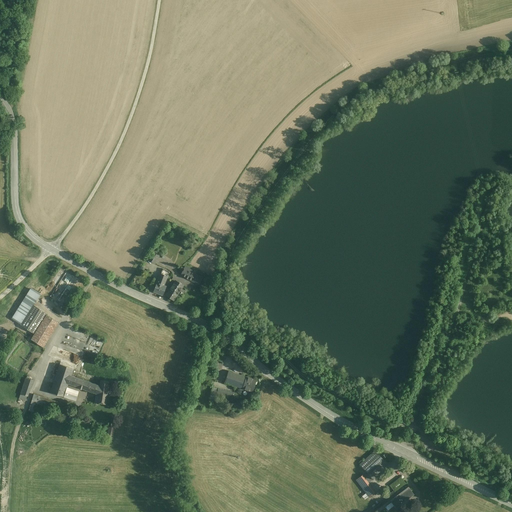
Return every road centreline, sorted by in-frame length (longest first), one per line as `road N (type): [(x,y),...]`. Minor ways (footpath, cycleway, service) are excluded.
road 1 (secondary): [(51,251),(212,328),(332,417),(511,504)]
road 2 (residential): [(159,0),(133,116),(108,172),(51,251)]
road 3 (track): [(402,452),(447,347),(486,194)]
road 4 (secondary): [(0,97),(12,124),(18,220),(51,251)]
